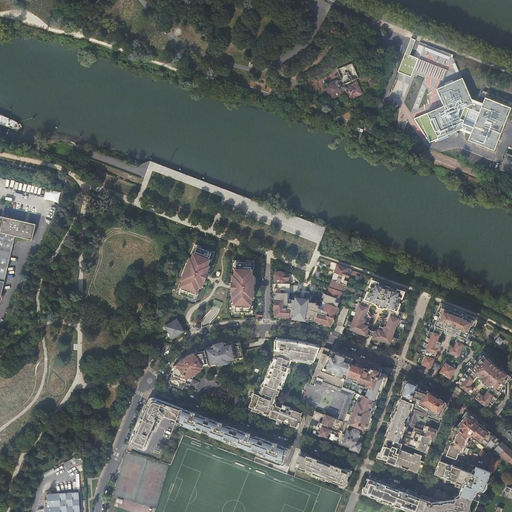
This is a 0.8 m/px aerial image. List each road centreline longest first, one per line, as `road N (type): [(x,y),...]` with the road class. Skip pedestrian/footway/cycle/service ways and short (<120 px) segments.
road 1 (residential): [(153,384),(422,486),(455,405)]
road 2 (residential): [(445,389),(339,341),(266,326),(190,341),(151,375)]
road 3 (tertiary): [(511,68),(339,0)]
road 4 (residential): [(145,384),(98,511)]
